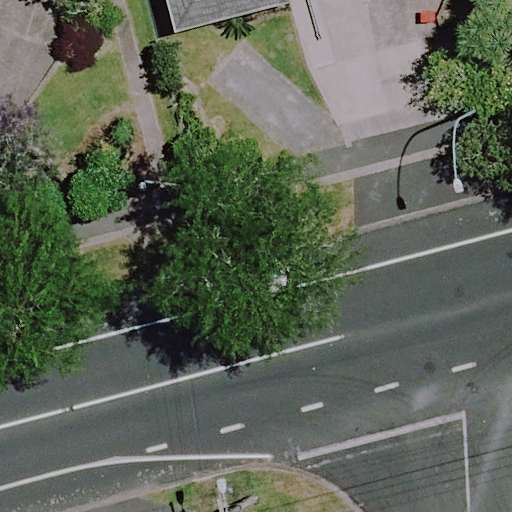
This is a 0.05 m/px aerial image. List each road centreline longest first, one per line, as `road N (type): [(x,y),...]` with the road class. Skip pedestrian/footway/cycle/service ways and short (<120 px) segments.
road 1 (tertiary): [(441,314),(0,429)]
road 2 (residential): [(466,511),(467,413),(441,314)]
